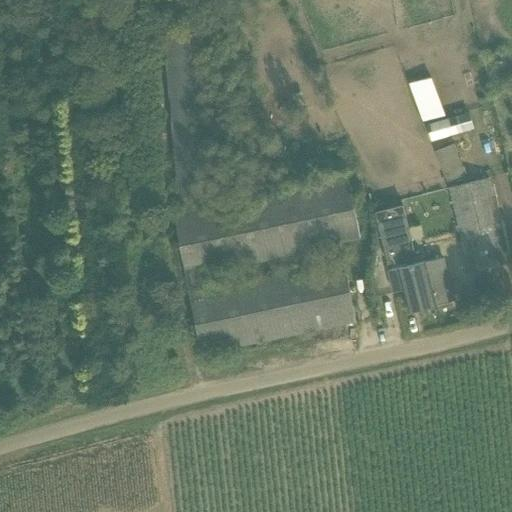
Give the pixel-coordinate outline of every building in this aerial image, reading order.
[(163,25),(179,203),(223,199),(208,21),(163,25)] [(157,65),(165,65),(164,53),(155,54),(157,65)] [(297,122),(304,120),(299,104),(292,107),(297,122)] [(455,134),(451,118),(427,125),(432,140),(455,134)] [(360,239),(348,176),(327,180),(328,184),(174,214),(201,354),(356,321),(341,243),(360,239)] [(510,263),(505,244),(489,177),(449,187),(471,273),(510,263)] [(416,258),(403,206),(375,213),(389,265),(416,258)] [(418,310),(436,306),(425,263),(389,273),(395,293),(404,291),(409,312),(412,312),(412,311),(417,309),(418,310)]
